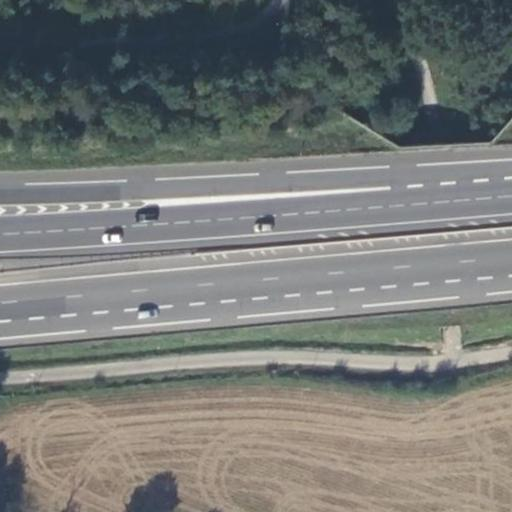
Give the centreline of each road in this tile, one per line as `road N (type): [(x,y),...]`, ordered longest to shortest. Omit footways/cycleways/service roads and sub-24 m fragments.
road 1 (trunk): [(0,311),(511,264)]
road 2 (unclassified): [(0,377),(239,358),(454,360)]
road 3 (trunk): [(427,193),(391,207),(0,232)]
road 4 (trunk): [(427,193),(389,178),(0,194)]
